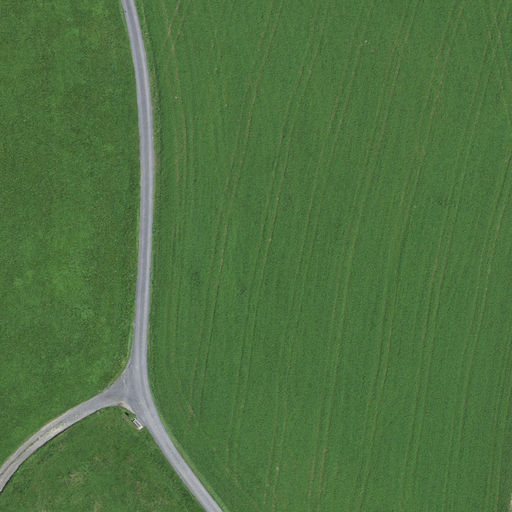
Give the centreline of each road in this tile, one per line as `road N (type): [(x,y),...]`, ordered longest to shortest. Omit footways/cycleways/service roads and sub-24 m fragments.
road 1 (track): [(137,392),(148,137),(128,0)]
road 2 (track): [(137,392),(68,423),(0,498)]
road 3 (track): [(214,511),(137,392)]
